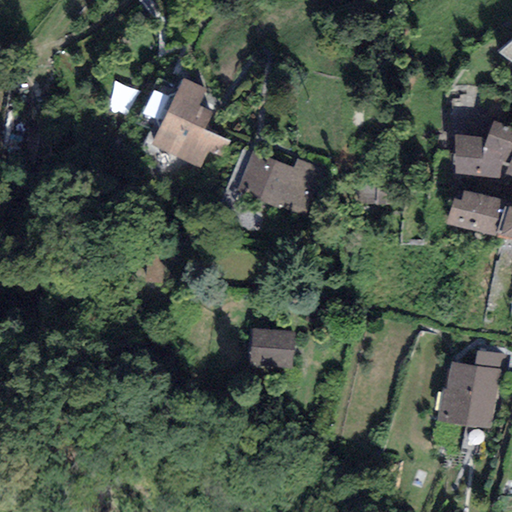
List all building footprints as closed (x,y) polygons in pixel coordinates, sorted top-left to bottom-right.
[(511,40),(499,53),(511,62),(511,40)] [(205,89),(182,78),(150,146),(200,169),(208,152),(222,158),(230,142),(203,129),(218,99),(204,92),(205,89)] [(485,137),(455,135),(453,174),(499,178),(502,164),(511,144),(511,128),(492,120),(485,137)] [(322,169),(296,159),(293,167),(252,152),(237,191),(304,216),(322,169)] [(502,200),(462,191),(460,199),(452,198),(445,225),(494,236),(502,200)] [(511,207),(506,206),(497,237),(511,241),(511,207)] [(295,332),(251,328),(248,366),(291,370),(295,332)] [(503,355),(476,351),(474,367),(450,363),(445,390),(440,389),(435,421),(491,430),(503,355)]
